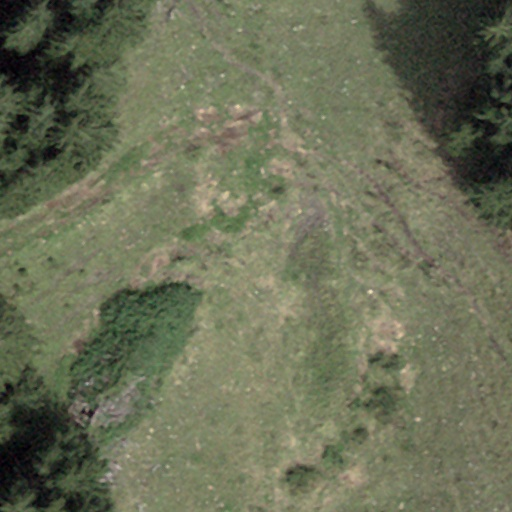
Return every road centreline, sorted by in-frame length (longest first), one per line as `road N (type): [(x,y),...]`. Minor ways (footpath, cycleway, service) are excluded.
road 1 (track): [(0,244),(51,219),(189,125),(234,129),(264,162),(267,179),(245,211),(139,271),(99,309),(64,362),(0,510)]
road 2 (track): [(43,422),(156,322),(214,290),(315,253),(364,247),(437,268),(479,312),(511,365)]
